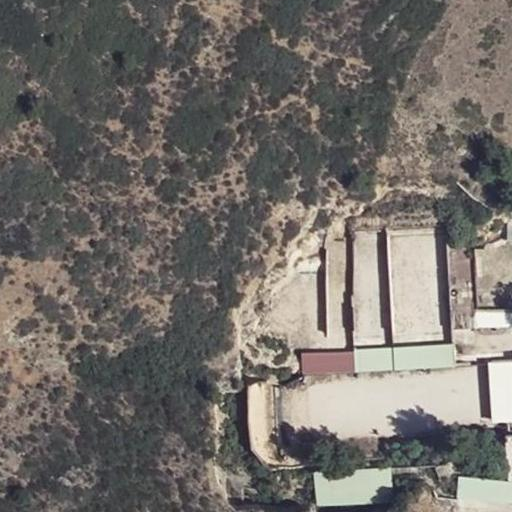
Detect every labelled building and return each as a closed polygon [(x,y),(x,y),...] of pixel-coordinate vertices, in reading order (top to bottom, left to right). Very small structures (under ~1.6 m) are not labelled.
[(355,232),(360,285),(403,281),(405,297),(398,298),(401,334),(452,330),(442,224),(355,232)] [(505,232),(480,232),(480,276),(495,276),(495,280),(511,280),(511,228),(505,228),(505,232)] [(475,327),(511,326),(511,309),(475,309),(475,327)] [(454,367),(453,344),(354,350),(355,373),(454,367)] [(353,373),(353,352),(301,353),(302,374),(353,373)] [(511,422),(511,358),(489,360),(493,423),(511,422)] [(392,503),(391,468),(315,472),(316,506),(392,503)] [(511,481),(458,476),(456,499),(511,504),(511,481)]
